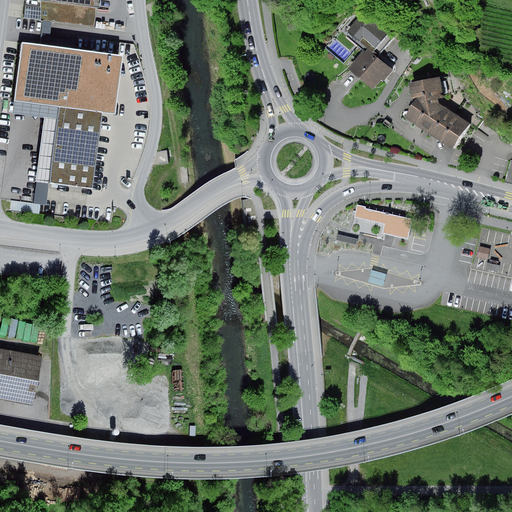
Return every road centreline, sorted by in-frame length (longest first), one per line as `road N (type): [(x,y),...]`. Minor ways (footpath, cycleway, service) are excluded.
road 1 (primary): [(0,440),(174,463),(288,458),(384,440),(511,396)]
road 2 (secondary): [(294,259),(310,511)]
road 3 (unclassified): [(141,0),(157,112),(138,194),(141,234)]
road 4 (secondary): [(294,259),(315,217),(345,193),(437,181)]
road 5 (residential): [(141,234),(86,242),(0,229)]
road 6 (track): [(352,364),(355,493)]
